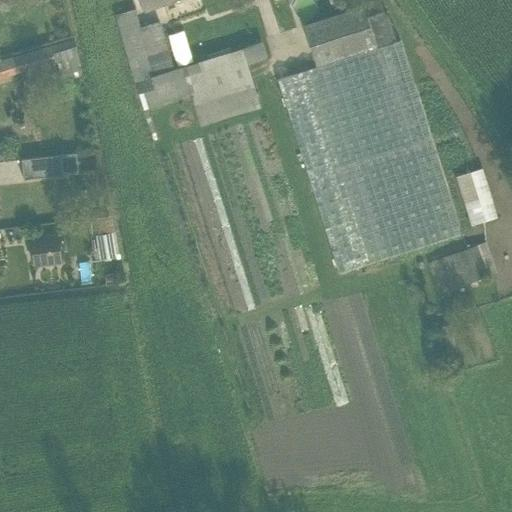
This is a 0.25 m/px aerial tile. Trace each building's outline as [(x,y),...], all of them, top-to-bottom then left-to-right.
[(139,0),(144,13),(180,0),(139,0)] [(302,25),(315,67),(395,39),(387,15),(384,16),(378,0),(370,0),(361,3),(361,6),(302,25)] [(115,15),(144,111),(189,96),(200,127),(261,108),(246,63),(265,58),(261,42),(173,68),(157,21),(139,28),(134,9),(115,15)] [(0,78),(54,61),(60,81),(81,75),(73,39),(0,59),(0,78)] [(293,79),(352,261),(372,256),(461,235),(399,41),(293,79)] [(250,118),(187,135),(196,170),(175,176),(194,243),(203,240),(200,231),(208,229),(201,205),(196,187),(230,178),(234,193),(250,189),(255,208),(265,205),(261,193),(263,193),(261,184),(268,182),(250,118)] [(23,178),(78,174),(76,154),(22,159),(23,178)] [(481,168),(455,176),(470,225),(497,217),(481,168)] [(99,259),(115,257),(112,234),(96,236),(99,259)] [(57,237),(30,241),(32,266),(60,263),(57,237)] [(485,242),(427,263),(439,293),(497,273),(485,242)] [(325,271),(339,270),(337,257),(324,258),(325,271)] [(449,364),(458,362),(449,325),(441,327),(449,364)]
